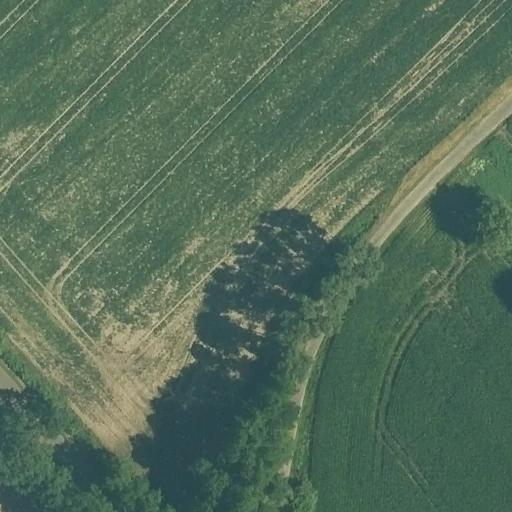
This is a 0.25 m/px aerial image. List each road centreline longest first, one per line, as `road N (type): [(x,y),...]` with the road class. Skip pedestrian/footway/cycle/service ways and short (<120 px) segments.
road 1 (residential): [(280,511),(302,376),(328,315),(403,211),(511,107)]
road 2 (residential): [(0,384),(114,511)]
